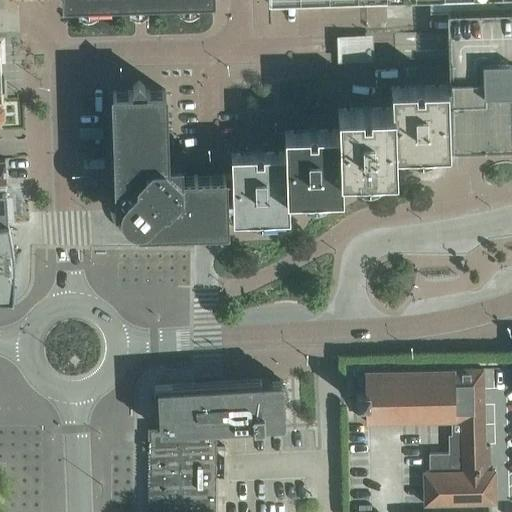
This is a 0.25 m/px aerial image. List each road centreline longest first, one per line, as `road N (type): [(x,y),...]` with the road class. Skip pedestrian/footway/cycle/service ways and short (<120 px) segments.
road 1 (secondary): [(119,344),(383,331),(511,306)]
road 2 (unclassified): [(70,303),(63,81),(73,64)]
road 3 (unclassified): [(73,64),(92,55),(241,50)]
road 4 (tertiary): [(79,511),(72,392)]
